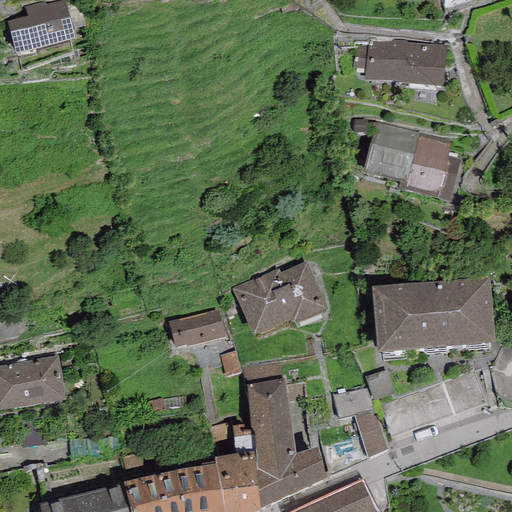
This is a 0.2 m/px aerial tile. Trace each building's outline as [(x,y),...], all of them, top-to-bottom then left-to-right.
[(45,4),(24,9),(27,19),(7,24),(15,57),(75,43),(65,2),(45,7),(45,4)] [(442,90),(446,48),(368,41),(367,46),(366,71),(365,81),(397,83),(397,86),(442,90)] [(366,71),(367,46),(355,45),(354,71),(366,71)] [(450,141),(376,122),(362,176),(399,186),(397,192),(449,206),(460,163),(445,159),(450,141)] [(278,270),(232,291),(253,340),(291,323),(292,327),(327,312),(306,264),(280,275),(278,270)] [(488,283),(371,293),(377,359),(494,348),(488,283)] [(218,313),(169,324),(176,352),(225,340),(218,313)] [(57,358),(0,367),(0,414),(65,403),(57,358)] [(286,381),(246,388),(251,435),(260,511),(264,511),(324,482),(317,451),(296,457),(286,381)] [(375,391),(340,395),(343,417),(362,414),(368,455),(383,454),(375,391)] [(221,511),(260,511),(251,435),(243,436),(242,429),(233,430),(237,459),(215,461),(216,469),(221,511)] [(123,487),(123,489),(129,511),(221,511),(216,469),(170,476),(123,487)] [(372,511),(361,486),(303,511),(372,511)] [(129,511),(123,489),(41,509),(41,511),(129,511)]
